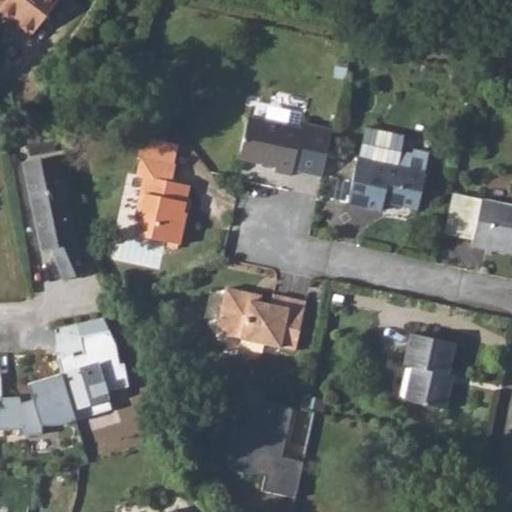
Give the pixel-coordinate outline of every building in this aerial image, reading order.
[(0,0),(0,9),(11,18),(9,21),(29,37),(58,0),(0,0)] [(0,13),(9,21),(11,18),(0,9),(0,13)] [(302,128),(249,116),(239,158),(276,166),(275,171),(292,175),(293,170),(322,176),(333,128),(303,122),(302,128)] [(382,202),(416,209),(425,173),(423,172),(428,152),(411,148),(410,153),(400,151),(404,135),(365,127),(357,158),(347,203),(381,210),(382,202)] [(182,212),(186,198),(189,185),(171,181),(175,164),(172,163),(152,159),(157,140),(142,136),(138,155),(140,156),(135,174),(142,175),(134,215),(139,216),(137,224),(145,236),(156,239),(179,244),(185,213),(182,212)] [(152,159),(172,163),(175,149),(173,143),(157,140),(152,159)] [(75,243),(57,155),(22,162),(40,250),(50,248),(64,281),(87,270),(75,243)] [(471,240),(480,199),(452,193),(443,233),(471,240)] [(511,205),(480,199),(471,240),(470,245),(486,248),(487,244),(511,249),(511,205)] [(486,248),(511,254),(511,249),(487,244),(486,248)] [(252,294),(225,288),(218,323),(225,334),(295,349),(306,301),(273,294),(271,304),(260,302),(250,300),(252,294)] [(250,300),(260,302),(261,296),(252,294),(250,300)] [(454,343),(411,333),(403,364),(412,366),(404,398),(446,409),(454,375),(448,374),(454,343)] [(16,396),(0,396),(0,429),(18,428),(19,432),(41,432),(40,427),(75,419),(61,374),(26,382),(31,400),(18,403),(16,396)] [(293,406),(250,396),(243,427),(233,425),(225,461),(229,467),(265,475),(262,489),(296,497),(304,461),(282,456),(293,406)]
